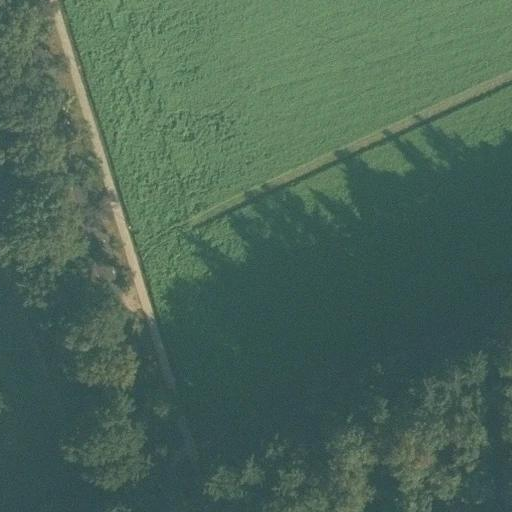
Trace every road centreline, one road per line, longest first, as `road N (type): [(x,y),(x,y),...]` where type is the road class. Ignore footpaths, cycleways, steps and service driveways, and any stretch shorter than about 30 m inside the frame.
road 1 (tertiary): [(177,511),(26,0)]
road 2 (track): [(511,306),(192,450)]
